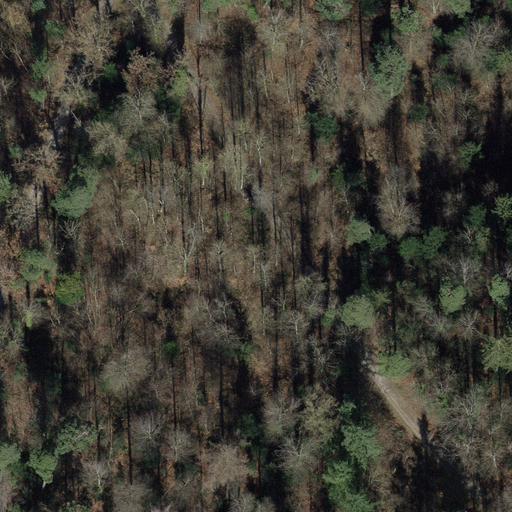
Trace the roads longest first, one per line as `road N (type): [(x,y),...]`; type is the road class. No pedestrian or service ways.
road 1 (track): [(498,511),(425,435),(346,332),(146,0)]
road 2 (track): [(108,0),(0,296)]
